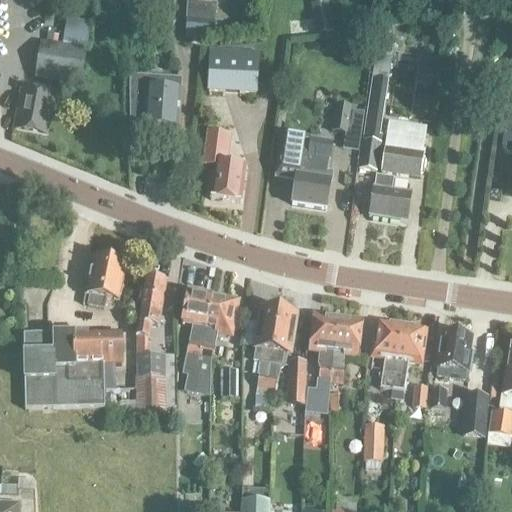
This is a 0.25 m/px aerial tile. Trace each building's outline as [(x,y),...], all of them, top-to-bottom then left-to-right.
[(187,21),(187,22),(186,40),(213,42),(216,0),(187,0),(186,21),(187,21)] [(333,34),(329,8),(312,11),(316,37),(333,34)] [(67,22),(63,46),(86,49),(90,26),(67,22)] [(223,23),(215,22),(214,36),(222,36),(223,23)] [(380,34),(376,57),(377,57),(388,59),(389,51),(402,53),(404,40),(391,38),(392,36),(380,34)] [(87,50),(62,46),(41,43),(35,80),(81,87),(87,50)] [(210,55),(208,94),(255,95),(256,57),(210,55)] [(375,57),(372,79),(388,82),(391,60),(389,59),(388,59),(377,57),(376,57),(375,57)] [(323,88),(322,75),(308,76),(308,88),(323,88)] [(179,80),(129,77),(130,127),(143,128),(142,144),(176,147),(178,131),(179,131),(181,95),(178,95),(179,80)] [(372,79),(366,115),(383,117),(388,82),(372,79)] [(47,137),(55,96),(21,90),(14,130),(47,137)] [(511,102),(508,102),(501,149),(505,154),(511,155),(511,102)] [(363,116),(350,114),(348,128),(361,130),(363,116)] [(362,143),(363,143),(359,171),(377,173),(381,145),(382,145),(383,137),(380,137),(383,117),(366,115),(362,143)] [(389,122),(384,150),(425,156),(425,153),(423,152),(426,128),(389,122)] [(207,133),(202,168),(215,170),(210,202),(240,206),(245,170),(228,167),(232,137),(207,133)] [(327,213),(331,183),(326,182),(332,145),(281,137),(275,178),(294,181),(290,208),(327,213)] [(425,156),(384,150),(380,176),(421,182),(425,156)] [(394,181),(376,178),(374,191),(372,191),(368,219),(407,225),(412,197),(392,194),(394,181)] [(88,303),(87,308),(104,312),(107,301),(116,303),(117,298),(120,297),(122,288),(120,286),(124,266),(121,265),(119,261),(111,260),(107,262),(96,260),(88,297),(89,297),(88,303)] [(139,314),(135,335),(136,339),(147,341),(150,328),(158,329),(160,318),(166,284),(145,281),(139,314)] [(187,294),(181,326),(192,328),(191,335),(189,344),(190,344),(190,346),(188,358),(200,360),(204,339),(205,331),(212,299),(202,297),(203,295),(192,293),(192,295),(187,294)] [(205,331),(204,339),(200,360),(211,363),(214,350),(218,333),(230,336),(237,304),(233,304),(234,301),(223,299),(223,302),(212,299),(205,331)] [(256,349),(253,364),(259,365),(257,378),(259,378),(259,379),(268,381),(279,313),(276,313),(275,310),(267,309),(265,311),(260,310),(259,312),(258,322),(254,348),(253,349),(256,349)] [(279,313),(268,381),(276,382),(278,382),(280,372),(281,372),(285,369),(288,354),(292,355),(297,318),(298,316),(297,316),(293,316),(291,313),(283,311),(281,314),(279,313)] [(314,320),(310,352),(319,353),(318,368),(320,370),(319,371),(332,372),(338,323),(338,319),(314,316),(314,320)] [(338,323),(332,372),(342,373),(343,370),(344,356),(358,357),(362,325),(362,321),(338,319),(338,323)] [(378,329),(374,359),(385,361),(380,391),(392,393),(393,393),(402,332),(391,330),(391,329),(383,327),(382,329),(378,329)] [(425,335),(402,332),(393,393),(404,395),(409,365),(421,366),(425,335)] [(52,372),(52,383),(103,382),(104,382),(103,367),(122,366),(121,335),(71,336),(71,372),(52,372)] [(437,370),(438,370),(436,381),(465,385),(467,374),(467,375),(470,355),(467,355),(470,340),(443,335),(437,370)] [(71,336),(49,336),(49,355),(52,355),(52,372),(71,372),(71,336)] [(511,347),(508,364),(506,364),(500,410),(511,411),(511,347)] [(49,355),(25,355),(26,410),(104,408),(103,382),(52,383),(52,372),(52,355),(49,355)] [(151,358),(137,359),(134,359),(135,392),(136,419),(141,419),(166,418),(166,389),(165,358),(151,358)] [(186,378),(182,395),(192,397),(208,401),(209,364),(211,364),(211,363),(200,360),(188,358),(184,378),(186,378)] [(287,391),(306,392),(307,363),(288,363),(287,391)] [(331,383),(330,385),(335,386),(344,387),(346,370),(343,370),(342,373),(332,372),(331,383)] [(319,371),(318,382),(331,383),(332,372),(319,371)] [(238,401),(238,372),(221,372),(221,401),(238,401)] [(259,379),(257,389),(267,391),(268,381),(259,379)] [(268,381),(267,391),(269,392),(274,393),(275,393),(277,382),(276,382),(268,381)] [(318,382),(317,400),(329,401),(330,385),(331,383),(318,382)] [(130,388),(111,390),(113,405),(132,403),(130,388)] [(426,391),(415,390),(414,411),(427,412),(428,392),(426,391)] [(447,393),(428,392),(427,412),(445,413),(447,393)] [(392,393),(390,402),(392,402),(403,404),(404,395),(393,393),(392,393)] [(341,397),(330,397),(330,417),(341,416),(341,397)] [(488,410),(488,399),(465,397),(462,440),(485,442),(488,410)] [(511,440),(511,439),(511,416),(491,413),(488,436),(511,440)] [(384,429),(364,428),(363,464),(366,464),(380,465),(383,465),(384,429)] [(366,464),(365,472),(380,472),(380,465),(366,464)] [(315,476),(300,477),(300,490),(315,490),(315,476)] [(18,499),(0,499),(0,505),(0,511),(34,511),(34,494),(18,493),(18,499)] [(269,511),(270,504),(242,503),(241,511),(269,511)]
